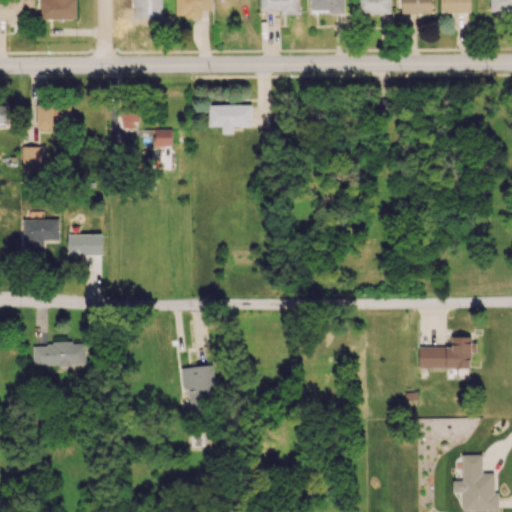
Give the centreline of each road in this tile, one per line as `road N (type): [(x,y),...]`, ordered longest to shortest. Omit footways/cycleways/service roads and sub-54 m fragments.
road 1 (secondary): [(511,65),(0,67)]
road 2 (residential): [(511,303),(0,301)]
